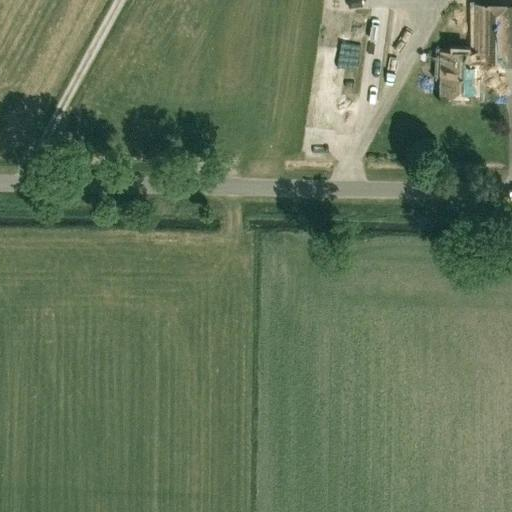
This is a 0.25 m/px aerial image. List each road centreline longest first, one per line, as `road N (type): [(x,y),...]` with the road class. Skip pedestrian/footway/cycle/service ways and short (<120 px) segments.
road 1 (unclassified): [(511,200),(0,191)]
road 2 (unknown): [(118,0),(34,156),(28,192)]
